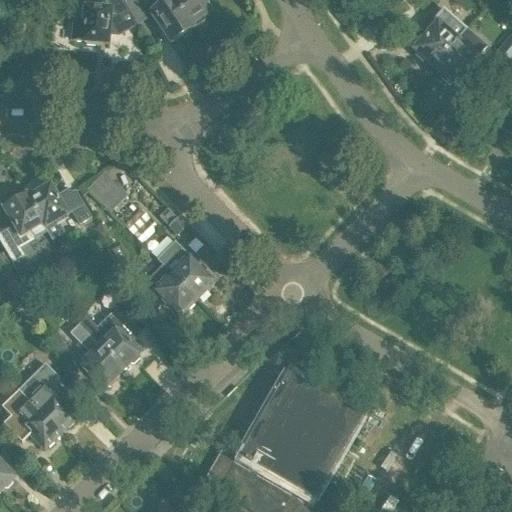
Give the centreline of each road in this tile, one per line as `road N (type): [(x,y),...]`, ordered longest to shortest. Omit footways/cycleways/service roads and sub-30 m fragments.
road 1 (residential): [(79,511),(304,300)]
road 2 (residential): [(304,300),(507,420)]
road 3 (residential): [(152,147),(304,300)]
road 4 (residential): [(152,147),(311,46)]
road 5 (residential): [(304,300),(419,170)]
road 6 (residential): [(419,170),(311,46)]
road 7 (residential): [(0,103),(61,108),(152,147)]
